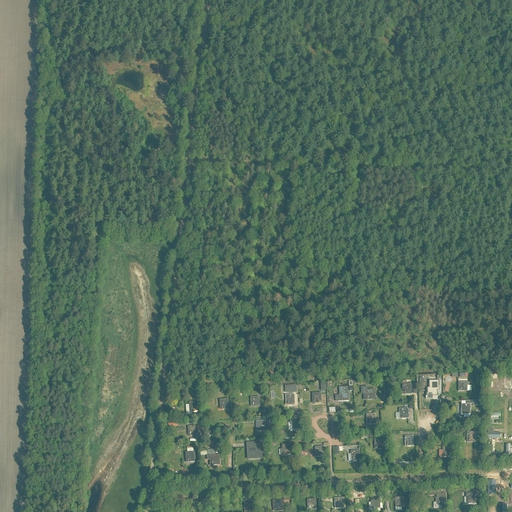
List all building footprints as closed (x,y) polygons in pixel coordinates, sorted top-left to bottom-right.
[(427,390),(427,392),(427,394),(432,394),(432,397),(437,397),(437,389),(439,389),(439,381),(429,381),(429,388),(427,388),(427,390)] [(458,382),(458,392),(467,392),(468,382),(458,382)] [(412,385),(403,385),(403,395),(412,395),(412,385)] [(339,396),(338,396),(338,402),(349,402),(348,387),(339,388),(339,396)] [(375,390),(365,391),(366,401),(375,400),(375,390)] [(321,394),(312,394),(313,404),(322,404),(321,394)] [(294,396),(286,396),(286,406),(295,405),(294,396)] [(259,398),(251,398),(252,408),(259,407),(259,398)] [(229,400),(219,401),(220,411),(229,410),(229,400)] [(198,402),(189,402),(189,413),(199,412),(198,402)] [(461,405),(461,416),(470,416),(470,405),(472,405),(472,402),(465,402),(465,405),(461,405)] [(408,409),(399,410),(400,420),(409,420),(408,409)] [(376,415),(367,416),(367,426),(376,426),(376,415)] [(301,420),(293,421),(293,431),(302,430),(301,420)] [(257,433),(268,432),(268,422),(256,423),(257,433)] [(197,427),(188,427),(189,437),(197,436),(197,427)] [(488,429),(488,439),(500,439),(500,434),(493,434),(493,429),(488,429)] [(467,433),(467,444),(476,444),(476,433),(467,433)] [(414,437),(405,437),(405,448),(415,447),(414,437)] [(383,439),(374,440),(375,450),(384,450),(383,439)] [(261,443),(255,443),(255,448),(248,448),(249,453),(251,453),(252,459),(262,459),(261,443)] [(291,445),(282,446),(283,456),(292,456),(291,445)] [(324,447),(315,448),(316,458),(324,457),(324,447)] [(452,447),(443,447),(443,457),(452,457),(452,447)] [(351,456),(348,456),(348,462),(351,462),(360,461),(360,451),(350,452),(351,456)] [(195,453),(186,453),(186,463),(195,463),(195,453)] [(210,461),(210,466),(220,465),(219,455),(207,456),(207,461),(210,461)] [(208,491),(199,492),(200,502),(209,501),(208,491)] [(446,506),(446,496),(446,494),(441,494),(441,492),(429,492),(429,496),(437,496),(437,506),(446,506)] [(475,494),(466,495),(466,505),(475,504),(475,494)] [(404,498),(395,499),(396,509),(405,508),(404,498)] [(343,499),(331,500),(332,505),(335,505),(335,510),(344,510),(343,499)] [(380,499),(371,500),(372,510),(380,509),(380,499)] [(316,500),(307,500),(308,511),(317,510),(316,500)] [(282,502),(273,503),(273,511),(282,511),(283,511),(282,502)] [(253,511),(252,503),(244,504),(244,511),(253,511)]
